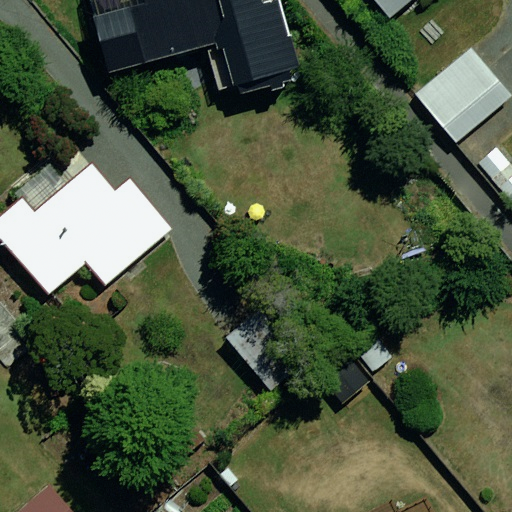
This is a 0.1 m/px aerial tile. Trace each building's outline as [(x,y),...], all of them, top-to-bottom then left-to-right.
[(100,26),(111,74),(228,48),(238,90),(300,76),(282,0),(144,0),(148,15),(100,26)] [(365,0),(380,18),(402,0),(365,0)] [(511,96),(463,35),(404,80),(453,142),(511,96)] [(511,210),(511,119),(507,114),(460,154),(509,212),(511,210)] [(89,146),(0,213),(0,220),(45,279),(83,250),(106,280),(160,239),(89,146)] [(0,303),(0,363),(29,341),(0,303)] [(69,511),(45,487),(18,511),(69,511)]
